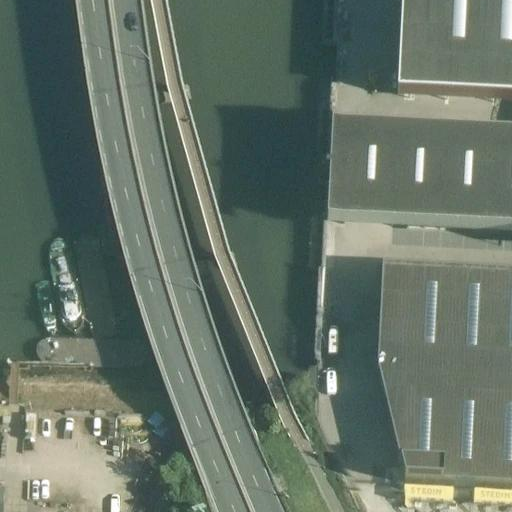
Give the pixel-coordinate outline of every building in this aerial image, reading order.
[(511,0),(402,0),(398,76),(397,100),(404,100),(511,105),(511,0)] [(179,71),(165,75),(168,87),(182,83),(179,71)] [(88,87),(90,98),(162,87),(160,76),(88,87)] [(511,143),(331,134),(326,231),(511,240),(511,143)] [(224,240),(210,245),(214,256),(228,252),(224,240)] [(122,270),(126,281),(201,260),(197,249),(122,270)] [(511,492),(511,279),(382,273),(377,366),(377,373),(404,487),(511,492)]
